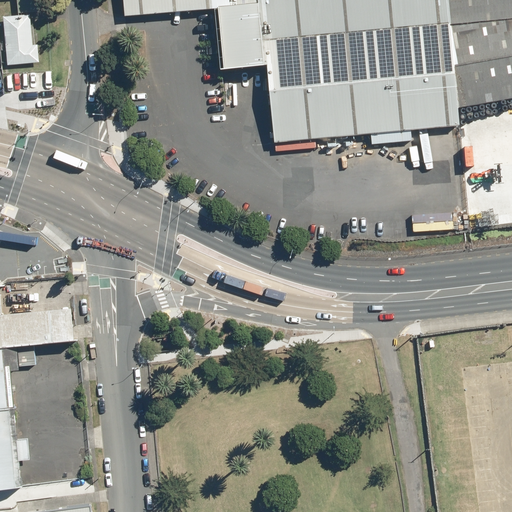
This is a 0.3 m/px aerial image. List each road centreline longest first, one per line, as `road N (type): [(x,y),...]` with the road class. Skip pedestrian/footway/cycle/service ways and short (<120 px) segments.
road 1 (primary): [(83,175),(255,258),(428,293)]
road 2 (primary): [(318,309),(188,269),(98,223)]
road 3 (primary): [(318,309),(272,319),(154,301),(141,307),(116,352)]
road 4 (residential): [(80,0),(83,175)]
road 5 (unclassified): [(116,352),(113,283),(98,223)]
road 6 (unclassified): [(117,383),(129,511)]
